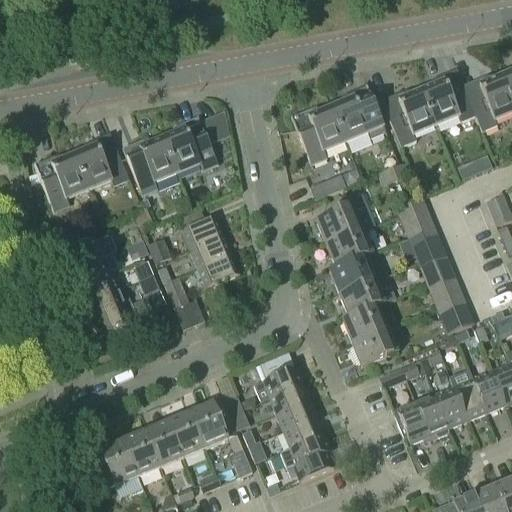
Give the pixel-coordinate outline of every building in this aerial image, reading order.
[(434,89),(421,94),(436,130),(458,121),(461,127),(475,121),(462,89),(463,88),(457,73),(431,83),(434,89)] [(511,75),(503,79),(511,100),(511,75)] [(463,88),(462,89),(475,121),(482,136),(497,130),(495,124),(511,116),(511,100),(503,79),(490,84),(488,78),(463,88)] [(343,106),(331,111),(345,146),(368,137),(370,143),(386,137),(367,90),(341,100),(343,106)] [(407,93),(381,104),(400,152),(416,145),(413,139),(436,130),(421,94),(409,99),(407,93)] [(317,111),(291,121),(310,168),(325,162),(323,156),(345,146),(331,111),(319,116),(317,111)] [(174,137),(162,142),(177,177),(199,168),(202,174),(217,168),(198,121),(172,131),(174,137)] [(86,154),(74,159),(88,194),(111,185),(114,191),(129,185),(109,138),(84,148),(86,154)] [(148,142),(122,152),(141,199),(157,193),(154,187),(177,177),(162,142),(150,147),(148,142)] [(59,158),(33,169),(53,216),(68,209),(66,203),(88,194),(74,159),(61,164),(59,158)] [(492,173),(487,161),(477,165),(482,177),(492,173)] [(404,168),(378,179),(383,191),(409,180),(404,168)] [(340,179),(309,192),(314,205),(345,192),(340,179)] [(432,195),(430,188),(422,185),(417,187),(422,199),(432,195)] [(330,219),(315,225),(325,250),(363,234),(353,211),(359,208),(355,198),(327,210),(330,219)] [(502,200),(485,207),(496,231),(511,224),(502,200)] [(422,204),(396,215),(401,226),(427,216),(422,204)] [(199,212),(179,221),(184,234),(181,235),(189,255),(224,241),(215,221),(205,225),(199,212)] [(158,214),(143,216),(145,232),(160,230),(158,214)] [(427,216),(401,226),(405,238),(431,227),(427,216)] [(431,227),(405,238),(410,249),(436,238),(431,227)] [(504,231),(497,235),(503,247),(510,244),(504,231)] [(137,232),(129,235),(135,248),(142,245),(137,232)] [(325,250),(335,272),(335,274),(373,258),(363,234),(325,250)] [(98,244),(64,258),(71,275),(105,260),(121,254),(114,237),(98,244)] [(436,238),(410,249),(415,260),(441,249),(436,238)] [(224,241),(189,255),(197,274),(231,260),(224,241)] [(165,242),(149,249),(157,268),(173,261),(165,242)] [(511,249),(510,244),(503,247),(508,260),(511,258),(511,249)] [(142,245),(135,248),(140,261),(148,258),(142,245)] [(441,249),(415,260),(420,271),(445,261),(441,249)] [(335,272),(328,275),(338,299),(385,280),(376,257),(373,258),(335,274),(335,272)] [(105,260),(71,275),(78,291),(112,277),(105,260)] [(231,260),(197,274),(205,293),(239,279),(231,260)] [(445,261),(420,271),(424,283),(450,272),(445,261)] [(151,263),(147,265),(140,269),(142,274),(138,276),(142,285),(158,278),(151,263)] [(166,272),(158,275),(163,288),(171,285),(166,272)] [(450,272),(424,283),(429,294),(455,283),(450,272)] [(112,277),(78,291),(85,308),(119,294),(112,277)] [(165,294),(158,278),(142,285),(149,301),(165,294)] [(395,303),(385,280),(338,299),(348,322),(348,323),(379,310),(395,303)] [(171,285),(163,288),(184,336),(206,327),(197,305),(189,308),(178,282),(171,285)] [(455,283),(429,294),(434,305),(459,294),(455,283)] [(125,292),(119,294),(85,308),(92,325),(131,308),(125,292)] [(170,306),(165,294),(149,301),(154,313),(170,306)] [(459,294),(434,305),(438,316),(464,306),(459,294)] [(464,306),(438,316),(443,328),(469,317),(464,306)] [(131,308),(92,325),(99,342),(121,332),(125,340),(142,333),(131,308)] [(348,322),(342,324),(352,348),(388,333),(379,310),(348,323),(348,322)] [(469,317),(443,328),(448,339),(453,337),(464,332),(474,328),(469,317)] [(456,345),(467,340),(466,338),(464,332),(453,337),(455,344),(456,345)] [(481,332),(474,335),(479,348),(486,345),(481,332)] [(388,333),(352,348),(362,372),(398,357),(388,333)] [(448,339),(442,342),(445,348),(455,344),(453,337),(448,339)] [(439,357),(426,362),(430,372),(443,367),(439,357)] [(414,367),(401,373),(405,382),(418,377),(414,367)] [(511,373),(510,368),(491,376),(505,410),(511,406),(511,373)] [(296,372),(254,389),(261,406),(269,403),(303,389),(296,372)] [(401,373),(389,378),(393,387),(405,382),(401,373)] [(491,376),(472,384),(486,418),(505,410),(491,376)] [(472,384),(453,391),(467,425),(486,418),(472,384)] [(303,389),(269,403),(276,420),(310,406),(303,389)] [(453,391),(434,399),(448,433),(467,425),(453,391)] [(434,399),(415,407),(429,441),(436,438),(438,442),(449,437),(447,434),(448,433),(434,399)] [(310,406),(276,420),(283,437),(317,423),(310,406)] [(212,407),(189,416),(205,454),(232,442),(238,456),(230,460),(239,482),(252,476),(235,437),(226,413),(224,409),(215,413),(212,407)] [(239,407),(226,413),(229,420),(242,414),(239,407)] [(396,415),(392,417),(403,444),(407,442),(410,449),(429,441),(415,407),(396,415)] [(242,414),(229,420),(232,427),(245,422),(242,414)] [(189,416),(167,426),(182,463),(205,454),(189,416)] [(283,437),(290,453),(324,439),(317,423),(283,437)] [(167,426),(145,435),(160,472),(182,463),(167,426)] [(145,435),(122,444),(138,482),(160,472),(145,435)] [(250,435),(243,438),(248,451),(255,448),(250,435)] [(290,453),(280,457),(291,484),(297,482),(299,487),(333,473),(327,458),(331,456),(324,439),(290,453)] [(102,460),(91,464),(104,495),(115,490),(115,491),(138,482),(122,444),(99,454),(102,460)] [(255,448),(248,451),(253,464),(261,461),(255,448)] [(218,481),(199,488),(202,497),(221,489),(218,481)] [(511,511),(511,483),(495,490),(504,511),(511,511)] [(278,495),(276,488),(265,492),(268,499),(278,495)] [(504,511),(495,490),(474,499),(480,511),(504,511)] [(190,492),(178,497),(181,506),(193,500),(190,492)] [(480,511),(474,499),(453,508),(454,511),(480,511)]
